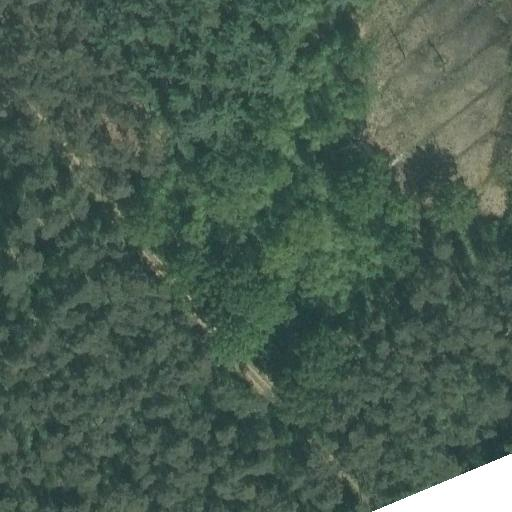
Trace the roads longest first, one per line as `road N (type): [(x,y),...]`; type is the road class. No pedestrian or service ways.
road 1 (track): [(373,511),(0,68)]
road 2 (track): [(0,283),(369,5)]
road 3 (track): [(473,212),(227,511)]
